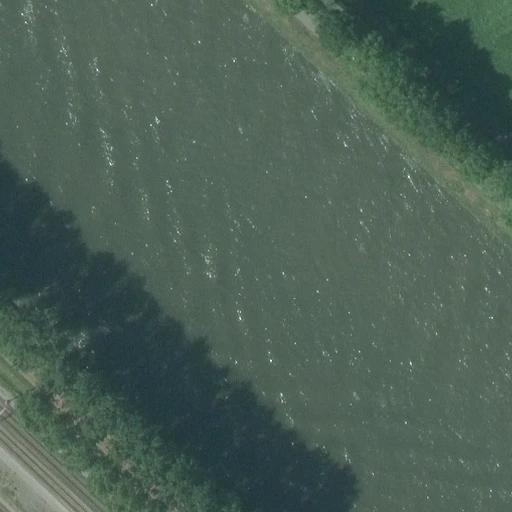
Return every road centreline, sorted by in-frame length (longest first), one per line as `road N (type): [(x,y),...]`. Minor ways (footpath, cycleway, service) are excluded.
road 1 (unclassified): [(511,208),(289,0)]
road 2 (unclassified): [(177,511),(0,345)]
